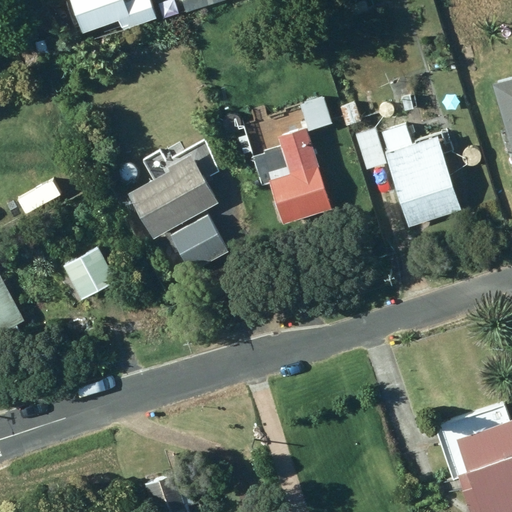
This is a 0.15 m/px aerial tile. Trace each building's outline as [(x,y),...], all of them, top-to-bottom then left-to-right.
[(71,0),(84,33),(122,19),(125,27),(160,14),(154,0),(71,0)] [(181,0),(186,12),(225,0),(181,0)] [(370,0),(365,0),(336,12),(342,28),(376,15),(370,0)] [(49,52),(45,41),(34,44),(38,56),(49,52)] [(511,80),(492,86),(511,155),(511,80)] [(404,99),(409,111),(418,107),(414,95),(404,99)] [(333,124),(325,99),(302,105),(310,131),(333,124)] [(341,107),(347,129),(362,124),(355,102),(341,107)] [(461,211),(438,139),(412,146),(406,125),(382,132),(388,154),(385,155),(408,228),(461,211)] [(354,136),(366,171),(387,164),(375,129),(354,136)] [(320,169),(306,130),(279,141),(281,147),(264,152),(265,154),(253,159),(263,187),(270,185),(285,226),(332,209),(318,170),(320,169)] [(252,153),(246,135),(238,138),(244,156),(252,153)] [(153,240),(218,205),(192,158),(169,170),(171,174),(129,196),(153,240)] [(191,273),(229,253),(209,215),(171,237),(191,273)] [(115,281),(98,249),(65,267),(90,313),(99,309),(92,294),(115,281)] [(0,277),(0,335),(24,322),(0,277)] [(139,337),(180,325),(173,305),(133,317),(139,337)] [(511,511),(511,422),(457,440),(467,475),(459,477),(469,511),(511,511)] [(156,511),(188,511),(187,508),(194,505),(181,472),(146,485),(156,511)]
